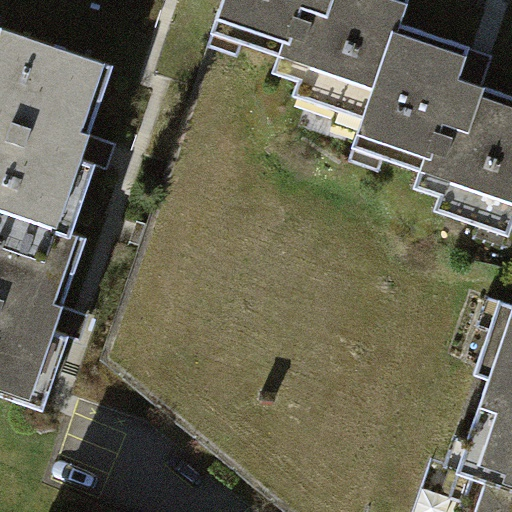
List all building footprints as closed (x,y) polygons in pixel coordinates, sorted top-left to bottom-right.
[(223,0),(218,16),(247,27),(242,42),(280,55),(275,71),(300,80),(295,95),(338,110),(343,95),(373,105),(408,0),(223,0)] [(471,46),(402,22),(364,134),(388,142),(383,156),(422,170),(416,187),(442,195),(437,210),(481,225),(486,211),(511,219),(511,94),(484,85),(489,71),(465,62),(471,46)] [(113,68),(0,30),(0,210),(71,234),(94,167),(81,162),(87,143),(113,68)] [(0,396),(42,411),(67,338),(52,333),(58,316),(86,240),(71,234),(0,210),(0,396)] [(511,311),(505,332),(491,327),(476,371),(490,376),(469,439),(483,444),(474,470),(511,482),(511,311)] [(511,511),(511,483),(489,476),(479,503),(464,498),(459,511),(511,511)]
